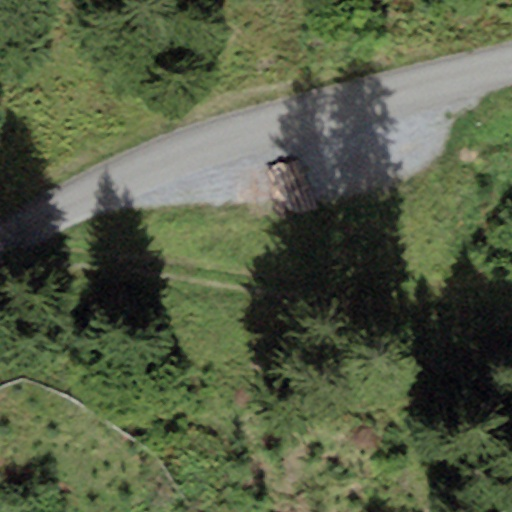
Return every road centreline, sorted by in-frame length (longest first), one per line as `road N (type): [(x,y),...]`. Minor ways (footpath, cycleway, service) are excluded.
road 1 (track): [(0,234),(181,146),(511,63)]
road 2 (track): [(0,243),(511,303)]
